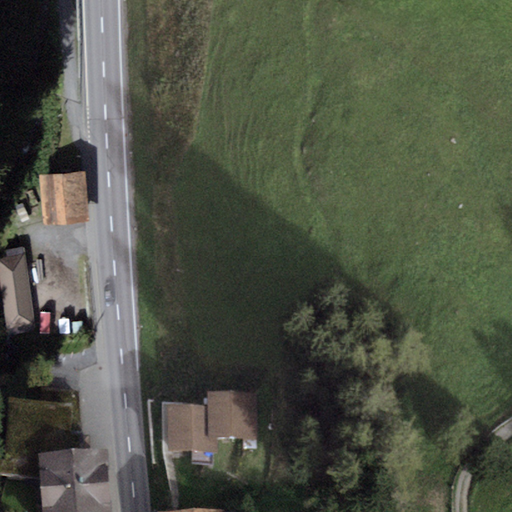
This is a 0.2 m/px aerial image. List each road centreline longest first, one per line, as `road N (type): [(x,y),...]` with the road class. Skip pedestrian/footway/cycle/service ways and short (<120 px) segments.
road 1 (primary): [(135,511),(101,0)]
road 2 (track): [(57,0),(76,120),(106,126)]
